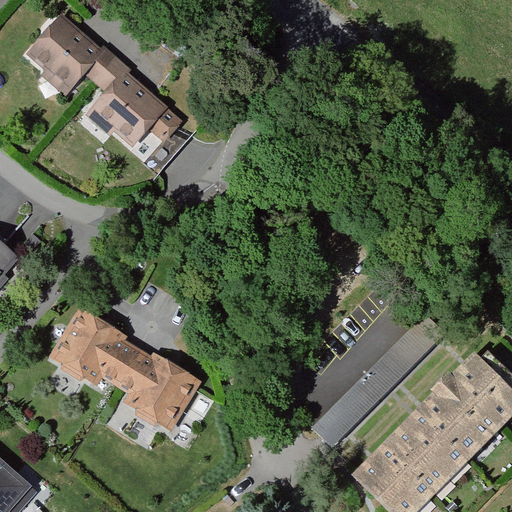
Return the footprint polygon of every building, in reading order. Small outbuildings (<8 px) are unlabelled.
[(58,16),(22,60),(64,93),(82,70),(109,92),(88,117),(136,156),(155,132),(172,145),(191,122),(58,16)] [(0,287),(21,264),(0,246),(0,287)] [(335,447),(447,332),(426,312),(314,427),(335,447)] [(78,317),(51,363),(94,387),(99,377),(127,393),(120,404),(168,431),(195,383),(78,317)] [(511,391),(473,354),(351,482),(382,511),(422,511),(511,418),(511,391)] [(0,511),(17,511),(33,496),(0,465),(0,511)]
